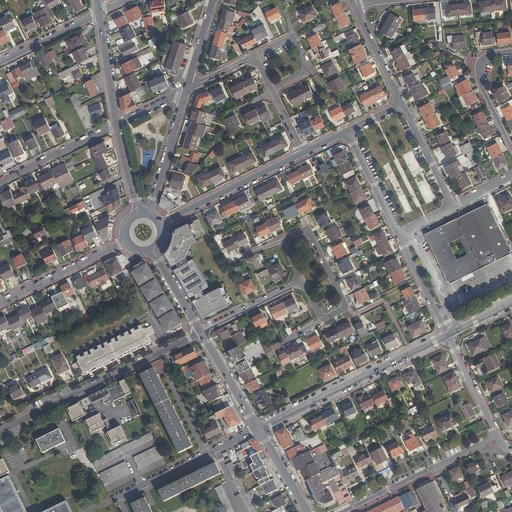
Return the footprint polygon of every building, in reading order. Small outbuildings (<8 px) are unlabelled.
[(45,0),(50,9),(61,4),(60,3),(58,0),(45,0)] [(81,6),(78,0),(70,0),(68,1),(74,12),(80,9),(79,7),(81,6)] [(159,12),(166,11),(164,0),(150,2),(151,5),(152,12),(152,13),(159,12)] [(505,0),(500,0),(492,1),(494,11),(506,10),(505,0)] [(494,11),(492,1),(480,2),(481,13),(494,11)] [(331,7),(336,17),(345,13),(340,3),(331,7)] [(470,4),(458,5),(459,16),(471,14),(470,4)] [(196,8),(194,5),(177,14),(184,28),(193,24),(188,12),(196,8)] [(459,16),(458,5),(445,7),(446,17),(459,16)] [(130,23),(142,17),(138,7),(125,13),(130,23)] [(304,22),(316,16),(312,7),(300,13),(304,22)] [(270,22),(280,17),(275,8),(265,13),(270,22)] [(435,8),(425,9),(426,20),(436,19),(435,8)] [(426,20),(425,9),(413,11),(415,24),(426,23),(426,20)] [(224,10),(221,19),(222,19),(229,21),(231,15),(234,16),(235,13),(224,10)] [(257,13),(254,11),(251,15),(248,18),(246,20),(248,24),(257,13)] [(345,13),(336,17),(341,27),(350,23),(345,13)] [(38,20),(41,27),(52,21),(49,14),(38,20)] [(391,37),(401,20),(391,14),(381,31),(391,37)] [(115,20),(118,28),(128,23),(124,15),(115,20)] [(154,24),(152,17),(147,18),(147,16),(145,17),(146,18),(145,18),(146,25),(154,24)] [(11,17),(0,22),(4,30),(5,32),(8,30),(15,27),(11,17)] [(37,27),(32,17),(22,22),(27,31),(37,27)] [(229,21),(222,19),(221,24),(219,23),(218,28),(228,30),(229,31),(230,26),(229,26),(231,21),(229,21)] [(324,24),(313,29),(315,33),(326,28),(324,24)] [(251,31),(253,35),(256,41),(269,35),(263,25),(251,31)] [(130,26),(120,31),(122,36),(133,31),(130,26)] [(5,32),(4,30),(0,31),(0,45),(9,41),(5,32)] [(132,39),(136,37),(133,31),(122,36),(125,43),(132,39)] [(217,31),(213,45),(221,47),(225,33),(217,31)] [(481,45),(494,44),(493,32),(480,34),(480,32),(474,32),(475,39),(481,39),(481,45)] [(347,37),(352,48),(360,44),(355,33),(347,37)] [(509,33),(496,34),(497,44),(510,43),(509,33)] [(71,49),(85,43),(81,34),(67,41),(71,49)] [(244,48),(257,42),(256,41),(253,35),(240,41),(244,48)] [(308,40),(312,49),(313,49),(322,44),(317,35),(308,40)] [(464,36),(452,37),(451,35),(446,36),(447,43),(452,42),(453,49),(465,47),(464,36)] [(137,50),(132,39),(125,43),(120,45),(123,53),(125,52),(126,55),(137,50)] [(167,67),(167,69),(169,72),(178,75),(187,45),(175,42),(174,45),(173,47),(167,67)] [(63,51),(60,43),(55,46),(59,53),(63,51)] [(236,53),(240,50),(237,43),(232,45),(236,53)] [(164,66),(167,67),(173,47),(174,45),(170,44),(168,45),(163,61),(163,63),(164,66)] [(322,44),(313,49),(314,52),(313,52),(316,58),(317,58),(319,61),(329,56),(324,47),(324,48),(322,44)] [(352,48),(349,50),(355,62),(366,57),(360,44),(352,48)] [(225,60),(228,58),(222,48),(221,47),(213,45),(210,57),(221,60),(222,56),(223,56),(225,60)] [(395,59),(404,55),(407,53),(404,45),(391,51),(395,59)] [(72,52),(78,64),(81,62),(88,58),(83,47),(72,52)] [(51,63),(47,53),(38,58),(42,67),(43,67),(44,68),(48,66),(48,65),(51,63)] [(140,56),(139,53),(121,62),(122,64),(133,59),(137,57),(140,56)] [(395,59),(401,71),(409,66),(404,55),(395,59)] [(142,67),(137,57),(133,59),(137,69),(142,67)] [(357,66),(368,60),(366,57),(355,62),(357,66)] [(133,59),(122,64),(119,66),(123,75),(137,69),(133,59)] [(37,76),(41,74),(34,60),(30,62),(34,70),(37,76)] [(369,63),(368,60),(357,66),(356,67),(357,69),(360,68),(369,63)] [(34,70),(30,62),(21,67),(25,75),(34,70)] [(337,72),(332,62),(322,67),(327,76),(337,72)] [(369,63),(360,68),(365,77),(374,73),(369,63)] [(77,64),(58,73),(60,79),(72,73),(75,79),(82,75),(77,64)] [(11,71),(11,72),(15,79),(20,76),(21,78),(25,77),(19,65),(16,67),(16,68),(11,71)] [(439,80),(442,86),(454,80),(452,77),(458,74),(454,66),(445,70),(448,76),(439,80)] [(28,80),(37,76),(34,70),(25,75),(28,80)] [(6,74),(11,84),(16,81),(15,79),(11,72),(6,74)] [(132,92),(140,88),(133,74),(124,78),(131,92),(132,92)] [(404,78),(409,89),(418,84),(417,83),(420,82),(417,75),(414,77),(412,74),(404,78)] [(164,76),(161,77),(163,82),(159,84),(161,88),(161,89),(169,86),(164,76)] [(155,80),(149,82),(149,83),(153,92),(158,90),(158,89),(161,88),(159,84),(163,82),(161,77),(159,78),(158,78),(155,79),(155,80)] [(242,82),(248,93),(258,88),(252,77),(242,82)] [(345,88),(340,78),(330,83),(335,93),(345,88)] [(85,84),(87,87),(92,97),(100,93),(92,79),(85,83),(85,84)] [(462,96),(472,91),(466,80),(456,85),(462,96)] [(236,99),(248,93),(242,82),(231,88),(236,99)] [(418,84),(409,89),(415,100),(425,95),(420,83),(418,84)] [(0,95),(1,98),(5,105),(12,101),(9,94),(12,93),(8,84),(0,88),(0,95)] [(308,84),(297,90),(298,90),(303,101),(313,96),(308,84)] [(145,92),(143,87),(140,88),(132,92),(135,97),(145,92)] [(217,102),(227,97),(222,87),(212,92),(217,102)] [(375,102),(382,99),(386,97),(381,87),(370,92),(375,102)] [(498,102),(509,97),(504,87),(493,92),(498,102)] [(294,105),(303,101),(298,90),(288,95),(294,105)] [(462,96),(457,98),(463,109),(476,101),(472,91),(462,96)] [(202,103),(211,99),(208,92),(198,95),(198,96),(201,97),(201,99),(202,99),(200,107),(202,103)] [(365,107),(375,102),(370,92),(360,97),(365,107)] [(75,93),(69,96),(75,108),(81,105),(79,102),(79,101),(75,93)] [(125,113),(137,107),(134,102),(130,104),(129,101),(131,101),(130,93),(120,98),(122,111),(125,113)] [(52,98),(52,96),(45,100),(48,106),(55,102),(52,98)] [(100,103),(88,107),(92,117),(103,112),(100,103)] [(341,108),(345,116),(356,111),(352,103),(341,108)] [(424,118),(434,113),(429,103),(419,108),(424,118)] [(260,119),(261,121),(270,117),(264,106),(256,110),(260,119)] [(501,110),(507,121),(511,118),(511,110),(510,106),(501,110)] [(335,121),(345,116),(341,108),(341,107),(330,112),(335,121)] [(24,109),(10,116),(11,120),(26,113),(24,109)] [(195,122),(202,124),(203,120),(200,119),(201,117),(199,117),(201,112),(198,112),(199,111),(194,109),(190,120),(196,122),(195,122)] [(260,119),(256,110),(244,115),(249,124),(260,119)] [(472,117),(478,127),(487,123),(482,112),(472,117)] [(424,118),(423,119),(429,129),(439,124),(434,113),(424,118)] [(308,116),(316,132),(325,128),(320,119),(315,122),(311,115),(308,116)] [(10,116),(6,118),(8,122),(2,125),(5,131),(15,126),(11,120),(10,116)] [(239,124),(235,117),(235,116),(227,120),(233,132),(237,130),(235,127),(239,124)] [(306,137),(316,132),(308,116),(305,117),(308,122),(300,126),(306,137)] [(47,131),(51,129),(50,127),(45,117),(34,122),(39,132),(46,129),(47,131)] [(198,136),(199,136),(202,125),(202,124),(195,122),(193,122),(191,129),(190,129),(188,133),(198,136)] [(487,123),(478,127),(483,138),(492,133),(487,123)] [(61,126),(52,130),(56,139),(65,134),(61,126)] [(217,142),(219,143),(228,133),(223,131),(221,138),(219,137),(217,142)] [(437,137),(442,147),(451,143),(445,132),(437,137)] [(184,148),(194,151),(198,136),(188,133),(184,148)] [(272,142),(276,152),(288,146),(283,137),(272,142)] [(38,146),(34,138),(26,142),(30,150),(38,146)] [(17,156),(24,153),(18,140),(10,144),(17,156)] [(265,157),(276,152),(272,142),(264,146),(262,144),(259,146),(261,148),(256,150),(260,157),(264,155),(265,157)] [(101,154),(107,151),(102,143),(90,149),(95,158),(101,154)] [(442,147),(441,147),(447,159),(457,154),(453,148),(451,143),(442,147)] [(459,148),(463,155),(465,154),(473,150),(473,149),(470,143),(459,148)] [(492,159),(502,154),(498,147),(496,143),(487,148),(492,159)] [(9,150),(0,154),(0,156),(4,165),(14,160),(9,150)] [(425,204),(435,200),(413,150),(403,154),(425,204)] [(473,150),(465,154),(469,161),(477,157),(473,150)] [(190,162),(196,165),(200,155),(193,152),(191,158),(190,162)] [(241,158),(245,167),(257,161),(252,152),(241,158)] [(339,165),(348,161),(344,152),(335,156),(339,165)] [(108,167),(101,154),(95,158),(93,158),(100,172),(106,168),(108,167)] [(507,165),(502,154),(492,159),(498,169),(507,165)] [(234,173),(245,167),(241,158),(229,164),(234,173)] [(346,179),(355,174),(348,161),(339,165),(339,166),(346,179)] [(446,167),(452,179),(456,177),(461,174),(457,167),(461,166),(458,161),(446,167)] [(185,174),(191,176),(200,166),(196,165),(190,162),(187,172),(186,171),(185,174)] [(308,165),(298,171),(299,171),(303,179),(313,174),(308,165)] [(480,180),(487,177),(481,165),(474,168),(480,180)] [(51,171),(60,188),(73,181),(68,171),(66,166),(60,168),(59,166),(51,171)] [(100,172),(98,173),(100,177),(101,176),(104,181),(111,177),(106,168),(100,172)] [(209,173),(214,182),(225,177),(221,168),(209,173)] [(303,179),(299,171),(287,177),(291,185),(303,179)] [(38,178),(40,182),(44,189),(56,182),(51,172),(38,178)] [(202,188),(214,182),(209,173),(198,179),(202,188)] [(461,174),(456,177),(462,188),(471,184),(465,173),(461,174)] [(171,185),(182,188),(185,179),(173,176),(171,185)] [(24,183),(25,186),(28,192),(38,188),(41,194),(45,192),(44,189),(40,182),(36,185),(33,178),(24,183)] [(351,193),(361,188),(357,179),(346,184),(351,193)] [(278,181),(267,186),(271,196),(283,190),(278,181)] [(17,204),(31,197),(28,192),(25,186),(20,189),(21,191),(12,195),(16,203),(17,204)] [(185,204),(186,204),(180,191),(165,186),(165,188),(178,199),(185,204)] [(271,196),(267,186),(256,192),(261,201),(271,196)] [(363,191),(361,188),(351,193),(350,194),(355,204),(366,199),(362,192),(363,191)] [(108,205),(112,203),(112,202),(119,198),(117,189),(109,191),(110,195),(109,195),(108,193),(103,194),(104,196),(102,197),(105,206),(108,205)] [(12,195),(10,191),(0,195),(7,208),(16,203),(12,195)] [(503,212),(511,207),(511,198),(510,194),(505,197),(498,200),(503,212)] [(168,212),(178,208),(163,195),(159,206),(162,207),(164,209),(168,212)] [(235,201),(240,210),(240,211),(251,206),(246,196),(235,201)] [(120,204),(119,199),(112,203),(108,205),(111,212),(120,204)] [(296,206),(301,214),(311,209),(309,205),(311,204),(309,199),(296,205),(296,206)] [(83,201),(70,208),(72,212),(77,209),(77,211),(83,208),(83,207),(86,206),(83,201)] [(235,201),(220,209),(224,218),(240,210),(235,201)] [(407,203),(403,205),(408,213),(413,210),(407,203)] [(511,251),(488,203),(424,235),(449,284),(511,252),(511,251)] [(55,212),(56,214),(69,207),(68,205),(55,212)] [(291,219),(301,214),(296,206),(284,212),(286,216),(289,214),(291,219)] [(365,220),(375,215),(370,207),(361,211),(365,220)] [(217,212),(215,213),(207,217),(212,227),(222,222),(217,212)] [(97,216),(92,218),(103,239),(107,237),(110,215),(109,215),(108,213),(103,215),(104,218),(99,220),(97,216)] [(323,229),(332,224),(327,213),(317,218),(320,222),(323,229)] [(380,225),(375,215),(365,220),(370,229),(375,227),(380,225)] [(276,218),(266,223),(266,224),(271,233),(281,228),(280,225),(281,225),(279,221),(278,221),(276,218)] [(170,250),(167,254),(172,264),(186,256),(191,243),(196,241),(194,238),(205,233),(199,220),(178,231),(177,234),(176,233),(173,243),(170,250)] [(271,233),(266,224),(256,229),(260,238),(271,233)] [(92,225),(81,231),(83,233),(86,239),(86,241),(97,235),(92,225)] [(36,238),(41,236),(40,235),(42,234),(44,238),(48,236),(42,226),(33,231),(36,238)] [(330,234),(334,241),(342,236),(337,226),(326,231),(329,235),(330,234)] [(28,227),(15,234),(17,238),(30,231),(28,227)] [(0,241),(1,241),(15,234),(12,228),(9,229),(7,231),(8,233),(3,236),(3,235),(0,235),(0,241)] [(379,246),(388,242),(383,232),(374,236),(379,246)] [(86,239),(83,233),(72,238),(78,250),(83,248),(82,247),(88,244),(86,241),(86,239)] [(2,244),(3,245),(17,238),(15,234),(1,241),(2,244)] [(234,238),(239,248),(249,243),(244,234),(234,238)] [(229,253),(239,248),(234,238),(224,244),(229,253)] [(72,245),(69,239),(57,245),(62,256),(73,250),(71,245),(72,245)] [(393,253),(388,242),(379,246),(383,254),(384,257),(393,253)] [(332,248),(337,259),(348,253),(343,243),(332,248)] [(42,254),(47,264),(60,258),(56,248),(42,254)] [(264,259),(261,253),(260,253),(259,257),(257,258),(260,264),(265,262),(264,259)] [(16,268),(26,263),(22,255),(12,260),(16,268)] [(125,263),(127,259),(126,258),(123,256),(105,264),(111,276),(122,270),(120,266),(125,263)] [(353,269),(347,257),(337,262),(343,274),(353,269)] [(392,273),(401,269),(396,258),(387,263),(392,273)] [(145,266),(143,264),(141,264),(140,264),(136,263),(132,262),(129,268),(130,270),(134,268),(136,271),(132,273),(149,301),(161,294),(154,281),(152,278),(145,266)] [(190,262),(175,270),(190,296),(204,288),(202,285),(205,283),(194,263),(191,265),(190,262)] [(0,267),(0,273),(3,280),(15,274),(9,263),(0,267)] [(274,280),(275,282),(283,278),(284,273),(279,263),(269,268),(269,270),(274,280)] [(83,276),(87,283),(89,282),(92,289),(100,285),(103,291),(111,287),(112,285),(104,269),(88,277),(87,274),(83,276)] [(406,279),(401,269),(392,273),(391,274),(396,284),(406,279)] [(263,285),(274,280),(269,270),(258,275),(257,273),(255,274),(258,280),(260,279),(263,285)] [(347,280),(352,291),(361,286),(356,276),(347,280)] [(87,286),(83,278),(74,282),(78,291),(87,286)] [(238,286),(243,296),(256,290),(251,279),(238,286)] [(63,292),(66,299),(74,295),(69,283),(61,287),(62,290),(63,292)] [(223,287),(195,301),(204,317),(231,304),(223,287)] [(364,288),(354,293),(359,303),(369,298),(364,288)] [(414,296),(415,295),(411,288),(403,292),(406,299),(414,296)] [(58,309),(58,310),(69,304),(66,299),(63,292),(52,298),(58,309)] [(406,299),(403,301),(407,310),(419,305),(414,296),(406,299)] [(42,307),(47,315),(58,309),(52,298),(52,297),(41,303),(42,306),(42,307)] [(170,309),(163,297),(150,304),(158,317),(170,309)] [(294,298),(284,303),(289,313),(299,308),(294,298)] [(69,305),(74,314),(79,311),(75,302),(69,305)] [(289,313),(284,303),(271,309),(276,319),(289,313)] [(22,323),(34,317),(31,312),(31,311),(29,307),(17,312),(19,317),(20,318),(22,323)] [(38,326),(49,320),(47,315),(42,307),(31,312),(34,317),(38,326)] [(103,317),(109,314),(106,308),(100,310),(103,317)] [(180,325),(172,312),(160,319),(167,332),(180,325)] [(253,318),(257,327),(266,322),(262,314),(253,318)] [(0,332),(6,329),(8,331),(12,329),(10,327),(6,318),(6,317),(0,319),(0,332)] [(13,331),(24,326),(22,323),(20,318),(19,317),(8,322),(10,326),(13,331)] [(379,330),(387,326),(384,320),(376,324),(379,330)] [(408,327),(413,336),(426,330),(422,320),(408,327)] [(349,322),(337,328),(337,329),(341,337),(354,331),(349,322)] [(362,322),(355,325),(359,333),(366,330),(362,322)] [(503,332),(507,340),(511,338),(511,326),(511,324),(506,327),(508,329),(503,332)] [(137,328),(145,345),(146,344),(146,346),(150,344),(150,343),(152,342),(149,336),(155,333),(151,326),(145,329),(143,330),(141,326),(137,328)] [(72,366),(75,373),(81,370),(84,375),(85,375),(86,375),(90,374),(89,372),(92,371),(93,372),(97,370),(96,370),(99,368),(99,369),(103,367),(102,365),(105,364),(106,366),(110,364),(109,363),(112,361),(113,362),(117,360),(116,359),(119,358),(119,359),(124,357),(123,356),(126,355),(130,353),(130,352),(132,351),(133,352),(137,350),(139,348),(140,349),(144,347),(143,346),(145,345),(137,328),(77,358),(79,361),(77,362),(77,363),(72,366)] [(341,337),(337,329),(326,334),(330,342),(341,337)] [(216,332),(221,341),(231,337),(228,330),(222,333),(220,330),(216,332)] [(359,333),(361,338),(368,335),(366,330),(359,333)] [(240,332),(236,334),(232,336),(237,347),(239,346),(240,346),(246,343),(243,336),(241,333),(241,332),(240,332)] [(389,349),(399,344),(393,334),(383,339),(389,349)] [(318,335),(314,337),(314,339),(308,342),(312,351),(323,345),(318,335)] [(36,348),(47,344),(46,339),(34,344),(36,348)] [(473,356),(485,351),(480,340),(468,346),(473,356)] [(373,357),(383,352),(378,342),(368,347),(373,357)] [(43,347),(46,353),(52,350),(49,344),(43,347)] [(291,360),(304,354),(299,344),(286,350),(291,360)] [(229,351),(234,363),(244,358),(239,346),(237,347),(229,351)] [(265,350),(268,357),(275,354),(271,346),(265,350)] [(174,356),(178,365),(197,356),(193,347),(174,356)] [(367,359),(362,349),(352,354),(357,363),(367,359)] [(284,365),(291,361),(287,352),(279,355),(284,365)] [(333,363),(338,373),(344,371),(343,369),(349,367),(353,364),(349,355),(333,363)] [(69,368),(67,364),(64,357),(53,362),(60,375),(65,372),(64,371),(69,368)] [(240,374),(240,373),(241,373),(250,369),(248,365),(249,364),(247,361),(245,357),(244,358),(234,363),(235,366),(236,366),(240,374)] [(448,370),(446,365),(445,366),(440,357),(432,361),(439,374),(448,370)] [(481,377),(495,370),(489,358),(475,365),(481,377)] [(191,368),(189,364),(182,367),(184,373),(186,377),(194,373),(197,381),(200,379),(210,374),(211,374),(206,363),(202,362),(191,368)] [(335,374),(331,365),(319,370),(324,380),(335,374)] [(41,383),(48,379),(52,377),(47,368),(36,373),(41,383)] [(140,374),(179,453),(192,446),(154,368),(140,374)] [(247,384),(256,379),(251,368),(250,369),(241,373),(240,373),(244,381),(246,380),(247,384)] [(409,386),(413,384),(414,388),(421,385),(415,371),(404,377),(409,386)] [(30,388),(33,386),(41,383),(36,373),(25,379),(30,388)] [(317,383),(322,381),(319,373),(314,375),(317,383)] [(200,379),(206,391),(207,390),(216,386),(212,378),(210,374),(200,379)] [(444,379),(449,388),(451,387),(453,391),(461,387),(454,374),(444,379)] [(393,392),(403,387),(398,378),(388,383),(393,392)] [(498,378),(486,383),(491,393),(503,388),(498,378)] [(260,388),(256,379),(247,384),(251,392),(260,388)] [(110,389),(108,389),(103,392),(103,391),(98,393),(100,397),(101,396),(102,398),(102,399),(103,401),(103,400),(105,403),(113,399),(114,401),(123,397),(131,393),(125,381),(112,387),(113,388),(110,389)] [(216,386),(207,390),(209,393),(208,394),(209,395),(207,396),(208,399),(223,392),(219,384),(216,386)] [(23,394),(19,385),(13,388),(13,387),(8,389),(13,399),(23,394)] [(107,388),(88,397),(91,404),(102,399),(102,398),(101,396),(100,397),(98,393),(103,391),(103,392),(108,389),(107,388)] [(272,402),(264,389),(255,393),(263,407),(272,402)] [(208,399),(210,402),(212,401),(224,395),(223,392),(208,399)] [(373,399),(376,404),(377,407),(389,401),(384,392),(380,394),(380,395),(373,399)] [(123,397),(126,402),(134,398),(131,393),(123,397)] [(231,406),(234,405),(228,394),(224,395),(212,401),(218,413),(231,406)] [(372,397),(371,394),(363,398),(362,397),(357,399),(363,411),(376,404),(373,399),(372,397)] [(503,394),(494,398),(499,408),(509,404),(503,394)] [(79,402),(81,401),(83,405),(81,406),(85,415),(88,421),(93,418),(93,417),(89,419),(87,415),(88,414),(85,407),(91,404),(88,397),(79,402)] [(139,420),(144,418),(134,398),(126,402),(125,402),(134,421),(139,418),(139,420)] [(71,413),(69,413),(73,422),(85,415),(81,406),(83,405),(81,401),(79,402),(76,404),(75,404),(75,405),(68,408),(71,413)] [(346,406),(342,408),(346,417),(357,412),(352,403),(346,406)] [(475,416),(469,405),(461,409),(467,421),(468,420),(469,423),(476,420),(474,417),(475,416)] [(218,419),(224,417),(230,428),(240,423),(231,406),(218,413),(216,414),(217,417),(218,419)] [(323,416),(327,425),(338,420),(333,410),(323,415),(323,416)] [(511,412),(503,417),(509,428),(511,425),(511,412)] [(100,413),(96,415),(103,429),(107,428),(106,425),(105,424),(104,423),(104,422),(100,413)] [(215,418),(217,417),(216,414),(205,419),(207,422),(215,418)] [(93,418),(88,421),(85,422),(88,427),(90,426),(91,428),(89,429),(92,435),(97,433),(101,431),(103,429),(96,415),(93,417),(93,418)] [(442,432),(456,425),(451,415),(438,422),(442,432)] [(319,429),(327,425),(323,416),(314,420),(319,429)] [(203,431),(207,439),(221,432),(216,420),(211,422),(213,427),(203,431)] [(319,429),(314,420),(310,423),(314,432),(319,429)] [(124,442),(129,440),(127,436),(126,436),(126,435),(122,425),(114,429),(115,430),(112,432),(112,431),(107,434),(110,439),(112,438),(113,441),(111,442),(114,447),(119,445),(123,443),(122,442),(124,442)] [(433,439),(438,437),(433,427),(421,433),(425,442),(430,439),(433,438),(433,439)] [(307,439),(302,428),(296,430),(300,440),(293,443),(293,442),(292,443),(285,429),(276,433),(284,450),(307,439)] [(37,440),(43,452),(65,442),(59,429),(37,440)] [(114,452),(93,462),(96,468),(154,440),(151,433),(114,452)] [(410,452),(423,446),(418,436),(415,438),(413,434),(407,437),(409,440),(405,442),(410,452)] [(252,439),(241,445),(243,450),(237,453),(241,462),(251,457),(258,453),(262,451),(256,440),(252,439)] [(398,442),(388,447),(394,457),(403,453),(398,442)] [(328,451),(324,444),(319,447),(318,447),(321,454),(328,451)] [(140,469),(163,458),(158,446),(134,457),(140,469)] [(346,449),(349,455),(355,452),(352,446),(346,449)] [(291,461),(302,455),(298,447),(287,452),(291,461)] [(371,453),(377,465),(388,460),(382,448),(371,453)] [(301,477),(304,482),(305,482),(309,480),(320,474),(310,451),(302,455),(291,461),(297,472),(298,472),(301,477)] [(340,451),(330,456),(334,463),(339,461),(337,457),(342,455),(341,451),(340,451)] [(258,453),(251,457),(254,464),(251,466),(254,472),(257,470),(264,467),(261,461),(262,460),(258,453)] [(362,469),(373,463),(368,454),(355,460),(359,468),(361,467),(362,469)] [(72,511),(67,501),(45,511),(26,511),(9,477),(1,481),(0,479),(10,474),(4,461),(0,462),(0,508),(1,511),(72,511)] [(99,475),(105,487),(132,473),(126,462),(99,475)] [(248,511),(257,511),(254,506),(247,492),(246,490),(241,479),(234,465),(232,462),(226,465),(248,511)] [(470,474),(478,470),(474,462),(466,466),(470,474)] [(159,491),(165,504),(222,476),(216,463),(159,491)] [(273,472),(269,464),(265,466),(264,467),(257,470),(261,477),(263,476),(264,479),(267,478),(269,482),(272,480),(273,479),(275,479),(273,476),(272,473),(273,472)] [(327,471),(320,474),(309,480),(305,482),(311,494),(313,493),(314,495),(313,495),(317,504),(326,508),(335,503),(330,493),(325,496),(322,491),(324,490),(322,484),(340,475),(339,473),(335,466),(331,469),(327,471)] [(454,481),(464,477),(459,467),(450,472),(454,481)] [(355,468),(342,474),(347,484),(359,477),(355,468)] [(344,483),(345,485),(347,484),(342,474),(342,472),(339,473),(340,475),(344,483)] [(511,483),(511,472),(502,477),(506,487),(511,483)] [(263,484),(255,488),(260,498),(278,490),(273,479),(272,480),(269,482),(264,484),(263,484)] [(444,511),(444,510),(446,510),(445,508),(444,508),(442,507),(442,505),(443,505),(443,503),(441,503),(440,502),(440,500),(441,500),(440,498),(439,498),(437,497),(438,495),(439,495),(438,493),(437,493),(435,492),(435,490),(436,489),(435,487),(434,487),(432,487),(433,485),(434,484),(433,483),(417,491),(418,492),(419,492),(420,493),(420,495),(420,496),(421,497),(423,498),(423,500),(422,500),(423,503),(424,502),(425,503),(425,505),(424,506),(425,508),(426,507),(428,509),(428,510),(424,511),(444,511)] [(490,483),(478,489),(483,498),(494,492),(490,483)] [(233,511),(221,486),(215,489),(226,511),(233,511)] [(415,490),(399,498),(403,507),(405,511),(407,510),(407,511),(408,511),(417,508),(418,511),(424,508),(415,490)] [(457,502),(461,509),(472,504),(467,495),(456,500),(457,502)] [(273,500),(278,511),(285,511),(286,511),(284,506),(286,505),(282,496),(273,500)] [(135,511),(152,511),(145,498),(131,504),(135,511)] [(403,507),(399,498),(369,511),(397,511),(398,511),(407,511),(407,510),(405,511),(403,507)] [(503,508),(501,501),(494,504),(497,510),(503,508)]
